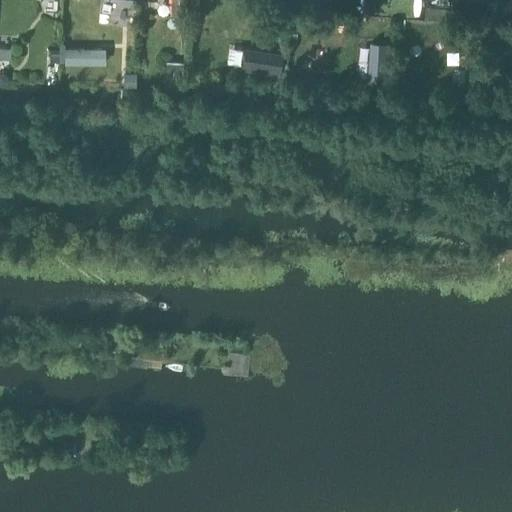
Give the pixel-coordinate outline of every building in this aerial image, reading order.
[(287,39),(296,38),(296,25),(286,26),(287,39)] [(0,60),(11,61),(12,50),(0,49),(0,60)] [(49,62),(58,62),(58,49),(49,49),(49,62)] [(281,54),(241,49),(239,69),(278,74),(281,54)] [(369,49),(367,79),(384,80),(385,50),(369,49)] [(97,65),(97,52),(61,52),(61,64),(97,65)] [(481,53),(466,54),(466,81),(481,81),(481,53)] [(123,75),(135,74),(134,60),(122,62),(123,75)] [(183,70),(184,62),(166,61),(165,69),(183,70)] [(502,76),(502,61),(492,61),(492,76),(502,76)] [(277,83),(269,81),(267,91),(275,92),(277,83)]
